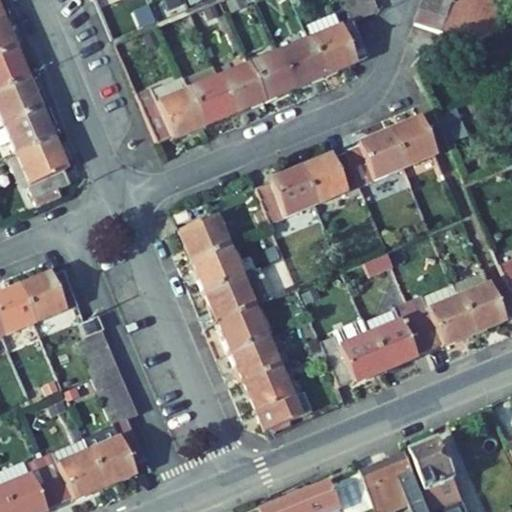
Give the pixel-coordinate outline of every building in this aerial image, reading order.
[(166,0),(162,2),(165,12),(180,6),(177,0),(166,0)] [(233,0),(225,3),(229,14),(255,4),(253,0),(233,0)] [(344,0),(342,1),(347,13),(372,3),(371,0),(344,0)] [(422,0),(422,1),(448,9),(450,0),(422,0)] [(496,10),(493,0),(465,0),(450,6),(443,30),(496,10)] [(444,22),(448,9),(422,1),(418,14),(444,22)] [(347,13),(352,25),(377,15),(372,3),(347,13)] [(202,13),(207,23),(218,18),(214,8),(202,13)] [(434,61),(491,38),(500,8),(496,10),(443,30),(434,61)] [(414,26),(440,34),(444,22),(418,14),(414,26)] [(137,21),(141,30),(157,24),(153,15),(137,21)] [(306,29),(311,42),(338,30),(333,18),(306,29)] [(0,22),(0,57),(13,52),(0,22)] [(322,80),(353,67),(352,65),(366,60),(352,25),(338,30),(311,42),(307,43),(322,80)] [(277,56),(292,93),(322,80),(307,43),(277,56)] [(0,93),(25,83),(13,52),(0,57),(0,93)] [(470,52),(467,67),(482,69),(484,54),(470,52)] [(277,56),(246,68),(262,105),(292,93),(277,56)] [(212,70),(231,118),(262,105),(246,68),(242,57),(212,70)] [(212,70),(181,83),(201,131),(231,118),(212,70)] [(38,113),(25,83),(0,93),(0,126),(1,128),(38,113)] [(136,101),(156,148),(169,142),(170,144),(201,131),(181,83),(136,101)] [(38,113),(1,128),(14,159),(51,143),(38,113)] [(386,135),(402,172),(433,159),(418,122),(386,135)] [(343,155),(358,190),(402,172),(386,135),(355,148),(356,150),(343,155)] [(14,159),(27,190),(36,211),(58,202),(55,194),(68,189),(62,175),(63,174),(51,143),(14,159)] [(329,159),(298,172),(313,209),(344,196),(358,190),(343,155),(329,161),(329,159)] [(6,162),(19,193),(27,190),(14,159),(6,162)] [(254,192),(268,228),(313,209),(298,172),(267,185),(267,187),(254,192)] [(344,196),(348,205),(361,200),(358,190),(344,196)] [(254,228),(257,234),(266,230),(261,216),(254,219),(257,227),(254,228)] [(213,219),(176,235),(189,266),(226,250),(213,219)] [(226,250),(189,266),(202,296),(239,280),(226,250)] [(368,280),(391,270),(386,258),(362,267),(368,280)] [(511,262),(498,269),(511,303),(511,262)] [(48,279),(47,277),(16,290),(32,327),(77,308),(62,273),(48,279)] [(270,303),(257,273),(239,280),(251,311),(262,306),(270,303)] [(290,279),(294,288),(308,282),(304,273),(290,279)] [(487,288),(482,276),(451,289),(456,301),(487,288)] [(239,280),(202,296),(214,326),(251,311),(239,280)] [(502,325),(487,288),(456,301),(471,338),(502,325)] [(456,301),(451,289),(420,302),(425,314),(456,301)] [(16,290),(0,296),(0,335),(2,340),(32,327),(16,290)] [(301,298),(305,306),(318,301),(314,292),(301,298)] [(425,314),(420,302),(419,300),(406,306),(426,355),(440,349),(440,351),(471,338),(456,301),(425,314)] [(273,337),(275,336),(262,306),(251,311),(264,341),(273,337)] [(367,338),(383,375),(414,362),(413,360),(426,355),(406,306),(391,312),(392,314),(397,326),(367,338)] [(214,326),(227,356),(264,341),(251,311),(214,326)] [(397,326),(392,314),(362,326),(367,338),(397,326)] [(76,329),(81,342),(101,334),(96,321),(76,329)] [(361,324),(331,337),(332,340),(336,351),(367,338),(362,326),(361,324)] [(101,334),(76,345),(81,357),(106,346),(101,334)] [(277,371),(289,366),(284,353),(281,354),(273,337),(264,341),(277,371)] [(321,353),(337,392),(351,386),(352,388),(383,375),(367,338),(336,351),(332,340),(318,346),(321,353)] [(264,341),(227,356),(240,386),(277,371),(264,341)] [(305,345),(310,357),(321,353),(318,346),(316,341),(305,345)] [(81,357),(86,369),(111,358),(106,346),(81,357)] [(111,358),(86,369),(91,381),(116,370),(111,358)] [(91,381),(96,393),(121,382),(116,370),(91,381)] [(240,386),(253,417),(255,417),(262,435),(308,416),(301,397),(290,402),(277,371),(240,386)] [(96,393),(101,405),(126,394),(121,382),(96,393)] [(40,390),(44,398),(56,393),(53,384),(40,390)] [(68,405),(81,399),(77,391),(64,396),(68,405)] [(101,405),(106,416),(131,406),(126,394),(101,405)] [(66,413),(62,404),(46,411),(50,420),(66,413)] [(131,406),(106,416),(111,428),(125,422),(136,418),(131,406)] [(81,444),(102,493),(133,480),(129,470),(143,464),(125,422),(111,428),(112,431),(81,444)] [(81,443),(37,462),(57,509),(70,504),(71,506),(102,493),(81,444),(81,443)] [(446,511),(462,506),(437,445),(409,457),(431,511),(446,511)] [(426,511),(404,459),(359,477),(373,511),(405,511),(409,511),(426,511)] [(0,491),(0,498),(5,511),(50,511),(57,509),(37,462),(22,468),(28,480),(0,491)] [(0,475),(0,491),(28,480),(22,468),(22,466),(0,475)] [(274,511),(373,511),(359,477),(274,511)]
